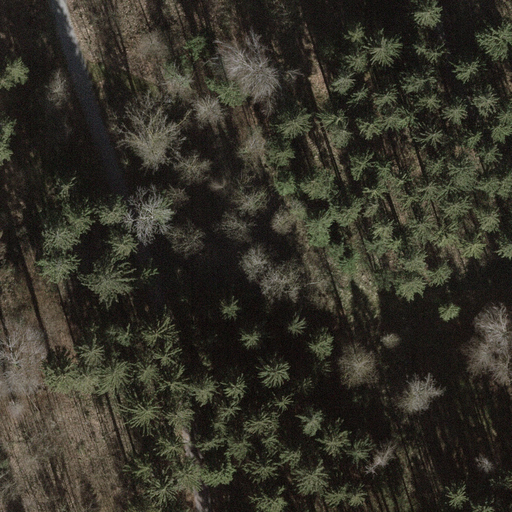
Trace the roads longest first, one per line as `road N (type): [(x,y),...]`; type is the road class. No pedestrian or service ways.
road 1 (track): [(206,511),(161,297),(59,0)]
road 2 (track): [(511,168),(463,86),(435,0)]
